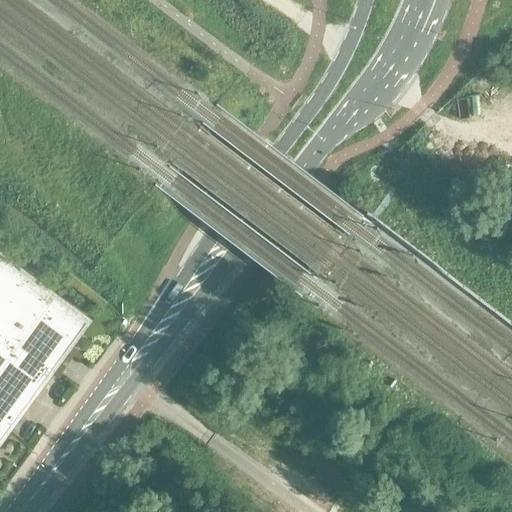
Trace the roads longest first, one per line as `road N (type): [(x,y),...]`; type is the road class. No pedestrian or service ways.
road 1 (secondary): [(34,490),(49,487),(131,384),(389,56),(421,0)]
road 2 (secondary): [(364,0),(324,87),(34,490)]
